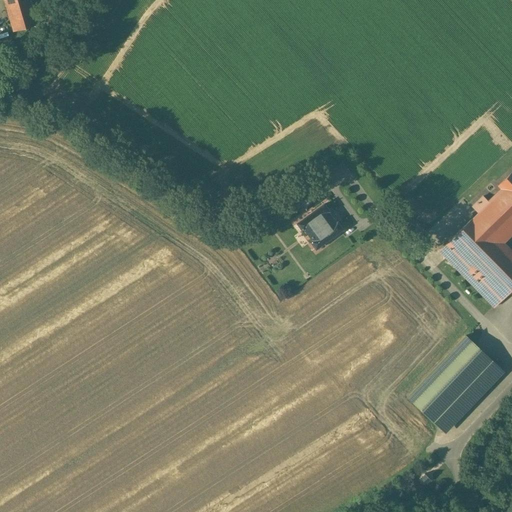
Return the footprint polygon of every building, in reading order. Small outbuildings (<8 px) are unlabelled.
[(29,0),(4,0),(14,31),(37,25),(29,0)] [(493,164),(477,147),(463,160),(480,178),(481,179),(485,176),(494,167),(495,166),(493,164)] [(506,178),(494,167),(485,176),(495,186),(499,182),(500,183),(506,178)] [(511,172),(506,178),(500,183),(499,182),(495,186),(490,191),(495,196),(488,202),(483,196),(472,206),(478,213),(500,235),(511,223),(511,172)] [(310,186),(296,196),(306,209),(320,199),(310,186)] [(323,204),(297,224),(302,230),(304,229),(313,240),(311,242),(316,248),(342,229),(337,223),(336,223),(327,212),(328,211),(323,204)] [(511,223),(500,235),(478,213),(471,219),(511,260),(511,250),(504,242),(511,234),(511,223)] [(511,289),(511,260),(471,219),(453,237),(508,294),(511,289)] [(508,294),(453,237),(439,250),(494,307),(508,294)] [(466,335),(408,396),(437,424),(495,363),(466,335)]
